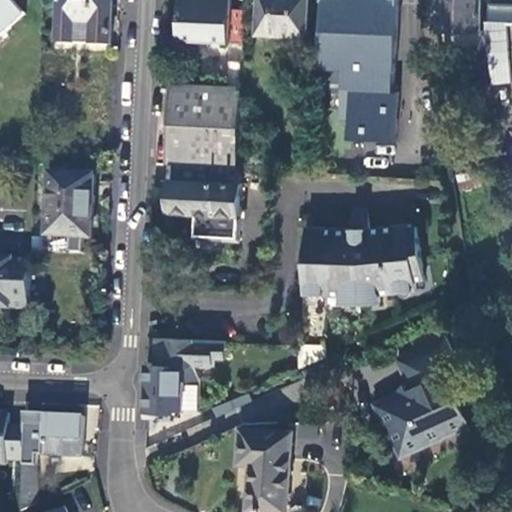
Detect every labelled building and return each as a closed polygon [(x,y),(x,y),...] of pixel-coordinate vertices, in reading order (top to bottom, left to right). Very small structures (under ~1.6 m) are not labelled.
[(0,0),(0,38),(26,15),(12,0),(0,0)] [(111,45),(112,0),(59,0),(57,42),(111,45)] [(230,41),(229,86),(243,87),(247,9),(232,8),(232,0),(182,0),(181,38),(230,41)] [(308,0),(260,0),(259,35),(308,36),(308,0)] [(321,0),(318,67),(344,68),(343,118),(351,118),(351,139),(398,141),(399,91),(395,91),(396,71),(397,71),(398,0),(321,0)] [(481,0),(439,0),(439,30),(480,32),(481,0)] [(511,3),(490,3),(489,20),(511,20),(511,3)] [(511,20),(489,20),(489,27),(492,48),(497,83),(511,80),(511,20)] [(171,84),(167,163),(172,164),(239,167),(243,87),(229,86),(171,84)] [(240,180),(241,168),(239,167),(172,164),(170,211),(197,213),(196,232),(240,235),(242,180),(240,180)] [(480,164),(458,168),(461,181),(482,178),(480,164)] [(93,238),(95,176),(49,173),(47,236),(53,236),(86,238),(93,238)] [(357,228),(309,226),(305,295),(342,297),(342,304),(362,305),(383,303),(383,295),(396,293),(419,291),(419,282),(428,281),(418,226),(413,226),(412,222),(357,228)] [(86,238),(53,236),(52,251),(85,253),(86,238)] [(0,309),(28,310),(31,260),(0,259),(0,309)] [(158,337),(157,362),(157,364),(185,365),(193,365),(195,365),(195,358),(215,359),(228,359),(228,341),(158,337)] [(444,437),(450,434),(445,422),(449,421),(465,414),(455,393),(469,387),(447,338),(399,360),(407,378),(411,377),(416,387),(417,390),(403,397),(401,394),(376,405),(384,421),(387,419),(403,455),(432,442),(438,444),(442,442),(444,437)] [(299,368),(326,357),(326,346),(300,345),(299,368)] [(215,366),(215,359),(195,358),(195,365),(215,366)] [(183,411),(185,365),(157,364),(157,362),(147,362),(147,394),(149,394),(148,409),(183,411)] [(0,413),(0,464),(8,464),(8,459),(24,460),(25,428),(9,427),(9,414),(0,413)] [(86,417),(25,414),(25,428),(24,460),(24,466),(37,467),(37,455),(63,457),(64,454),(83,454),(83,444),(85,444),(86,417)] [(470,425),(465,414),(449,421),(445,422),(450,434),(470,425)] [(286,511),(291,433),(240,429),(238,463),(251,465),(249,509),(286,511)]
